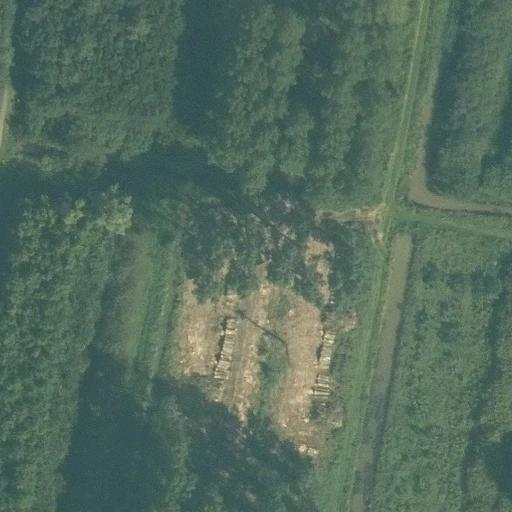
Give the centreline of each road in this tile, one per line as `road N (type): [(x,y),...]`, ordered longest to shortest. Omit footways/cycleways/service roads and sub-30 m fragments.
road 1 (unknown): [(425,0),(394,200),(427,222),(511,235)]
road 2 (track): [(375,511),(427,222)]
road 3 (track): [(0,142),(17,0)]
